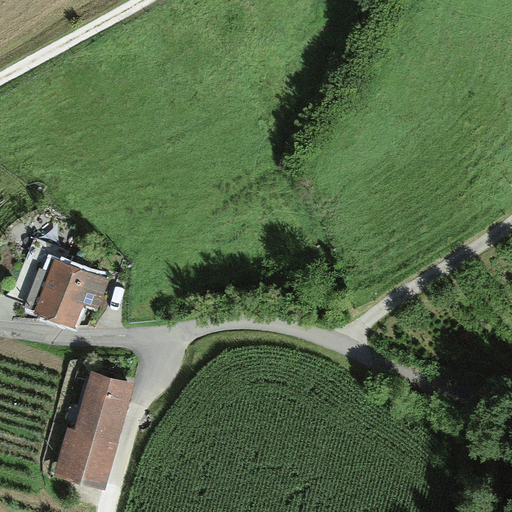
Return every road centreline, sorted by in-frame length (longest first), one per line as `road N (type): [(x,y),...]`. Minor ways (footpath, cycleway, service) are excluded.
road 1 (unclassified): [(511,380),(480,401),(454,398),(267,322),(112,338),(0,331)]
road 2 (track): [(342,347),(389,294),(511,213)]
road 3 (track): [(0,78),(142,0)]
